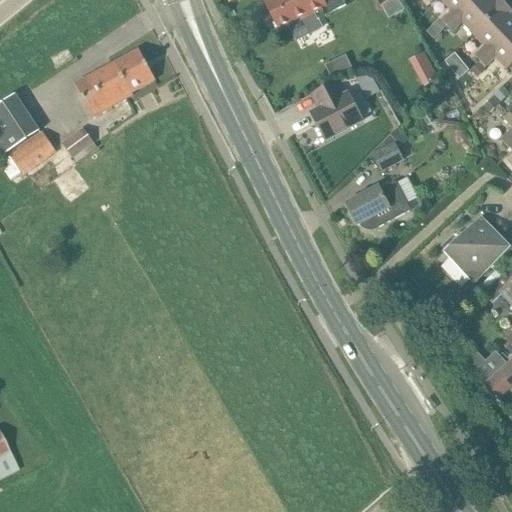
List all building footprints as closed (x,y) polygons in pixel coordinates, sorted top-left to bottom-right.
[(343,0),(264,0),(264,1),(280,32),(292,26),(296,35),(308,28),(312,34),(323,28),(319,22),(321,21),(318,17),(317,18),(315,13),(322,10),(325,16),(346,5),(343,0)] [(475,0),(440,0),(452,12),(442,21),(447,27),(475,0)] [(495,0),(475,0),(447,27),(452,32),(462,23),(474,35),(506,4),(502,0),(496,0),(495,0)] [(511,32),(511,17),(509,14),(511,12),(511,10),(506,4),(474,35),(485,47),(475,56),(481,62),(511,32)] [(439,19),(426,32),(434,40),(447,27),(442,21),(439,19)] [(511,32),(481,62),(485,67),(495,58),(507,70),(511,65),(511,32)] [(156,81),(139,50),(115,63),(115,62),(75,84),(94,119),(134,97),(132,94),(156,81)] [(486,70),(480,63),(472,70),(479,77),(486,70)] [(454,73),(459,80),(469,72),(464,66),(454,73)] [(432,68),(418,76),(424,88),(438,80),(432,68)] [(311,113),(326,140),(363,121),(349,94),(344,96),(337,82),(313,95),(320,109),(311,113)] [(503,89),(494,96),(500,103),(509,95),(503,89)] [(42,132),(17,95),(0,107),(0,147),(6,156),(42,132)] [(500,105),(493,97),(483,107),(490,114),(500,105)] [(511,116),(510,114),(504,119),(511,126),(511,130),(501,141),(511,151),(511,116)] [(84,129),(62,144),(77,163),(98,148),(84,129)] [(23,176),(56,154),(44,134),(10,156),(13,161),(3,169),(13,183),(23,176)] [(381,173),(405,161),(395,143),(372,155),(381,173)] [(410,212),(395,182),(380,190),(379,187),(346,204),(358,226),(360,225),(363,228),(367,230),(371,231),(375,230),(379,228),(410,212)] [(444,253),(474,285),(504,256),(511,264),(511,236),(508,237),(508,238),(505,242),(482,217),(444,253)] [(511,265),(485,291),(495,301),(503,294),(511,302),(511,334),(506,340),(509,343),(504,348),(511,355),(511,265)] [(511,359),(498,373),(483,387),(497,402),(511,388),(511,359)] [(0,478),(19,469),(0,434),(0,478)]
